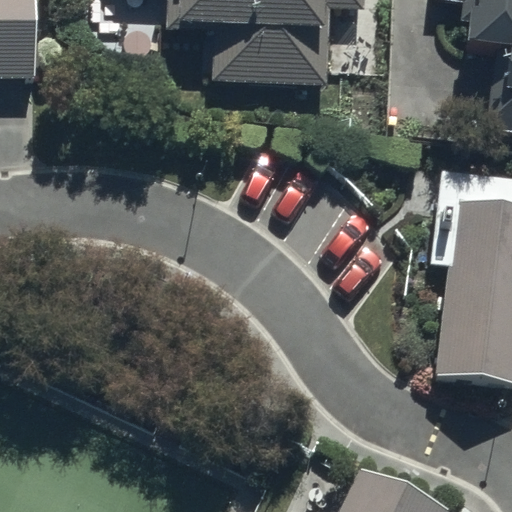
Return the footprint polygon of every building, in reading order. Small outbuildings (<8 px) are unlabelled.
[(0,0),(0,98),(40,97),(36,0),(0,0)] [(210,28),(210,86),(325,85),(324,13),(359,13),(358,0),(165,0),(165,28),(210,28)] [(511,0),(432,0),(433,3),(462,6),(461,21),(469,22),(466,51),(495,54),(492,135),(511,136),(511,0)] [(511,214),(449,208),(429,387),(511,395),(511,214)] [(430,511),(361,481),(346,511),(430,511)]
